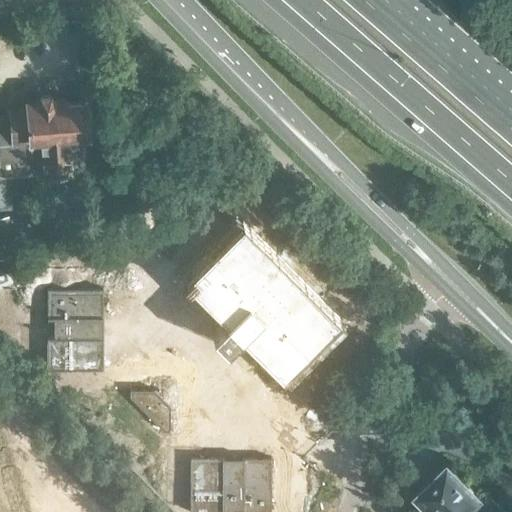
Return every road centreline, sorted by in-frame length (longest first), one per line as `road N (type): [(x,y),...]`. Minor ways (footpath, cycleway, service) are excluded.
road 1 (primary): [(511,346),(164,0)]
road 2 (motorway): [(292,0),(511,192)]
road 3 (motorway): [(511,120),(373,0)]
